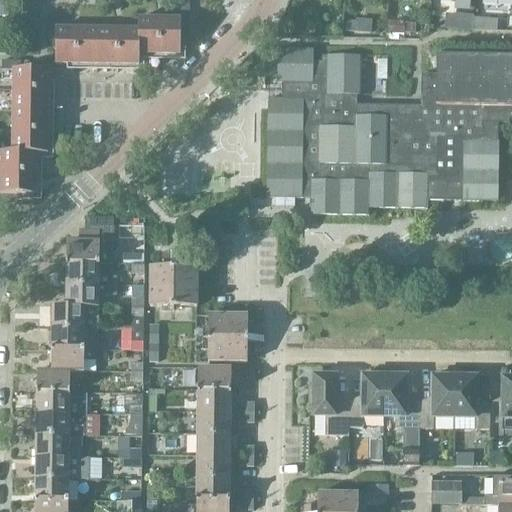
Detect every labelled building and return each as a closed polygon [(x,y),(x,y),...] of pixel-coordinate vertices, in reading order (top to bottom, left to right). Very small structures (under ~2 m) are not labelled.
[(56,30),(56,18),(47,18),(47,37),(56,37),(55,65),(139,67),(139,56),(180,56),(180,52),(186,52),(186,35),(180,35),(180,27),(189,27),(189,0),(180,0),(180,20),(138,20),(138,31),(56,30)] [(481,124),(482,108),(436,107),(436,76),(421,76),(421,107),(357,107),(357,96),(360,96),(361,58),(327,57),(327,58),(321,58),(321,64),(313,63),(313,51),(278,50),(277,84),(282,84),(282,92),(288,92),(288,100),(268,100),(267,199),(275,199),(295,200),(310,200),(310,216),(369,217),(369,209),(427,210),(427,202),(497,203),(499,124),(481,124)] [(511,58),(437,57),(436,76),(436,107),(482,108),(481,124),(499,124),(511,124),(511,58)] [(377,80),(386,79),(385,60),(376,60),(377,80)] [(0,204),(8,205),(8,196),(15,196),(15,201),(32,202),(33,196),(36,196),(37,155),(48,155),(49,71),(20,71),(21,62),(2,62),(2,71),(13,71),(12,153),(1,153),(1,195),(0,195),(0,204)] [(239,178),(231,178),(231,193),(239,193),(239,178)] [(275,199),(275,208),(295,208),(295,200),(275,199)] [(67,243),(66,265),(99,265),(113,265),(113,255),(118,251),(118,243),(114,239),(114,233),(114,218),(86,218),(86,232),(79,232),(79,243),(67,243)] [(171,262),(171,253),(165,253),(162,256),(162,262),(171,262)] [(183,253),(177,253),(177,262),(185,262),(186,256),(183,253)] [(144,256),(132,256),(132,265),(144,265),(144,256)] [(60,275),(60,282),(63,285),(66,285),(66,287),(99,287),(117,287),(117,277),(99,277),(99,265),(66,265),(66,273),(63,273),(60,275)] [(132,275),(144,275),(144,266),(132,266),(132,275)] [(150,308),(173,308),(174,269),(150,269),(150,308)] [(174,269),(173,308),(197,309),(197,269),(174,269)] [(66,307),(66,308),(99,309),(99,296),(117,297),(117,287),(99,287),(66,287),(66,307)] [(132,309),(144,309),(144,298),(132,298),(132,309)] [(52,308),(51,330),(84,330),(96,330),(99,330),(99,309),(66,308),(66,307),(52,307),(52,308)] [(131,320),(144,320),(144,309),(132,309),(131,320)] [(208,317),(208,340),(247,341),(248,317),(208,317)] [(149,337),(159,337),(159,328),(150,328),(149,337)] [(263,338),(263,336),(263,332),(261,329),(254,329),(254,338),(263,338)] [(51,330),(51,351),(84,352),(96,352),(96,330),(84,330),(51,330)] [(159,337),(149,337),(149,345),(159,346),(159,337)] [(247,341),(208,340),(208,364),(247,364),(247,341)] [(131,352),(143,352),(143,343),(131,343),(131,352)] [(263,344),(254,344),(254,353),(260,353),(263,350),(263,344)] [(149,354),(159,355),(159,346),(149,345),(149,354)] [(51,351),(51,372),(51,373),(70,373),(70,374),(84,374),(84,373),(84,372),(84,362),(96,362),(96,352),(84,352),(51,351)] [(159,355),(149,354),(149,363),(158,363),(159,355)] [(131,365),(131,374),(143,374),(143,365),(131,365)] [(198,370),(198,392),(231,392),(231,370),(198,370)] [(246,380),(255,380),(255,370),(246,370),(246,380)] [(349,438),(349,430),(349,403),(336,403),(336,378),(329,378),(329,371),(328,371),(328,373),(314,373),(313,389),(309,389),(309,405),(313,405),(313,418),(325,418),(325,438),(349,438)] [(37,372),(37,394),(70,394),(70,374),(70,373),(51,373),(51,372),(37,372)] [(363,418),(384,418),(384,372),(384,373),(366,373),(366,378),(363,378),(362,403),(349,403),(349,430),(363,430),(363,418)] [(395,430),(419,431),(419,404),(406,404),(406,378),(402,378),(402,374),(385,373),(385,372),(384,372),(384,418),(395,418),(395,430)] [(433,419),(454,419),(454,372),(454,374),(436,374),(436,379),(433,379),(432,404),(419,404),(419,431),(433,431),(433,419)] [(475,431),(489,432),(489,405),(476,404),(476,379),(472,379),(472,374),(455,374),(455,372),(454,372),(454,419),(475,419),(475,431)] [(489,405),(489,432),(489,442),(503,442),(503,432),(511,431),(511,374),(511,375),(511,373),(509,373),(509,380),(503,380),(502,405),(489,405)] [(143,374),(131,374),(131,383),(143,383),(143,374)] [(198,392),(197,414),(230,414),(231,392),(198,392)] [(37,394),(36,416),(69,416),(70,394),(37,394)] [(245,414),(254,415),(254,405),(245,405),(245,414)] [(142,407),(130,407),(130,416),(142,416),(142,407)] [(197,414),(197,436),(230,436),(230,414),(197,414)] [(254,415),(245,414),(245,424),(254,424),(254,415)] [(36,416),(36,437),(69,438),(81,438),(85,438),(85,416),(69,416),(36,416)] [(142,416),(130,416),(130,426),(142,426),(142,416)] [(142,429),(125,429),(125,439),(142,439),(142,429)] [(197,436),(197,458),(230,458),(230,436),(197,436)] [(36,437),(36,459),(69,459),(81,459),(81,438),(69,438),(36,437)] [(245,458),(254,458),(254,449),(245,449),(245,458)] [(130,451),(130,460),(142,461),(142,452),(130,451)] [(404,451),(403,467),(418,467),(418,451),(404,451)] [(197,458),(197,480),(230,480),(230,458),(197,458)] [(254,458),(245,458),(244,468),(254,468),(254,458)] [(36,459),(35,481),(68,481),(89,481),(89,459),(81,459),(69,459),(36,459)] [(142,461),(130,460),(130,469),(142,470),(142,461)] [(482,507),(498,507),(511,507),(511,477),(493,478),(492,499),(482,498),(482,507)] [(197,480),(196,502),(229,502),(230,480),(197,480)] [(35,481),(35,502),(68,503),(68,481),(35,481)] [(432,505),(460,506),(460,485),(432,484),(432,505)] [(378,486),(369,486),(369,496),(378,496),(378,486)] [(378,486),(378,496),(387,496),(387,487),(378,486)] [(244,502),(253,502),(253,492),(244,492),(244,502)] [(129,494),(129,503),(141,504),(141,495),(129,494)] [(317,495),(317,511),(357,511),(358,496),(317,495)] [(35,502),(35,511),(68,511),(68,503),(35,502)] [(229,511),(229,502),(196,502),(196,511),(229,511)] [(253,502),(244,502),(244,511),(253,511),(253,502)] [(124,503),(124,511),(141,511),(141,504),(129,503),(124,503)]
